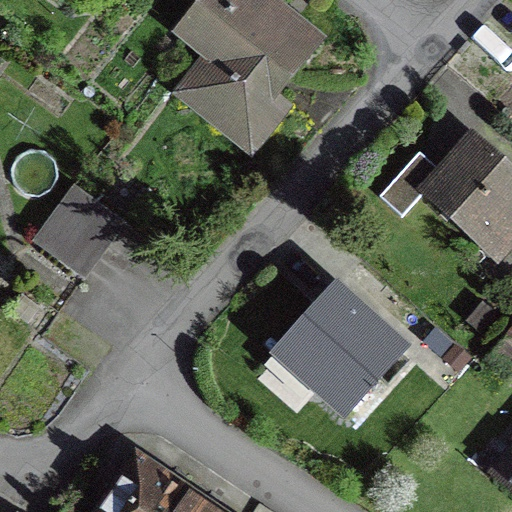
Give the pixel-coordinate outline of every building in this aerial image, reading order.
[(211,58),(183,94),(251,147),(282,108),(270,99),(316,41),(263,0),(207,0),(181,34),(211,58)] [(402,217),(425,192),(482,245),(498,260),(511,244),(511,174),(473,139),(442,173),(420,153),(380,197),(402,217)] [(74,187),(54,215),(105,252),(125,224),(74,187)] [(85,280),(105,252),(54,215),(34,243),(85,280)] [(283,348),(315,377),(311,382),(346,414),(402,351),(335,290),(283,348)] [(511,450),(494,472),(511,486),(511,450)] [(179,511),(190,496),(138,461),(103,511),(179,511)] [(213,511),(190,496),(179,511),(213,511)]
